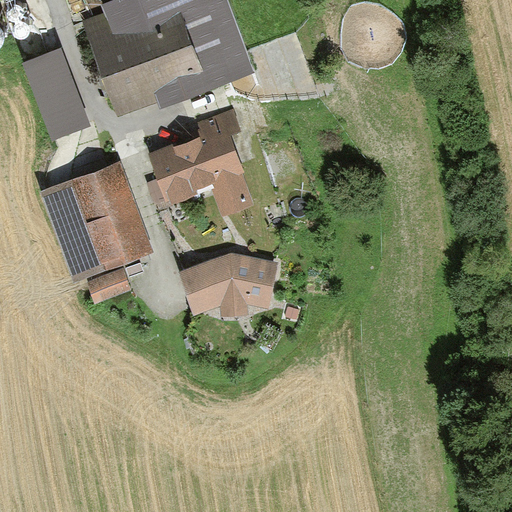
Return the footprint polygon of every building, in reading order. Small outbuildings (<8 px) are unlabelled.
[(120,0),(125,10),(88,25),(125,114),(248,64),(221,0),(120,0)] [(22,64),(50,138),(84,125),(54,47),(77,38),(69,19),(35,31),(44,55),(22,64)] [(216,130),(150,154),(167,200),(212,183),(222,211),(249,201),(225,135),(236,131),(228,110),(210,116),(216,130)] [(144,248),(113,168),(45,195),(76,275),(144,248)] [(233,257),(184,272),(198,308),(222,302),(222,311),(247,311),(246,301),(267,304),(275,263),(233,257)]
